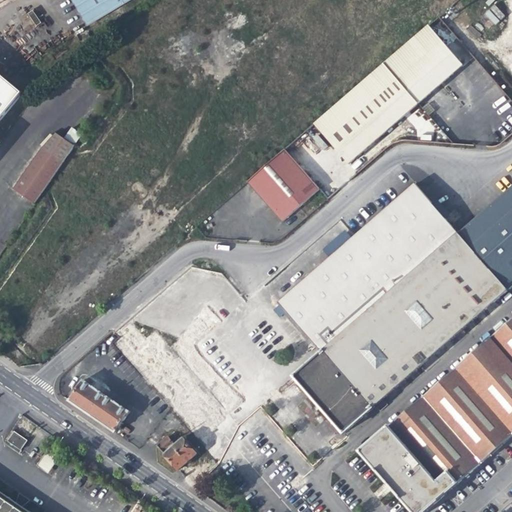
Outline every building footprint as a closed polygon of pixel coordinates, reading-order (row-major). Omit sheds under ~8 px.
[(73,0),(88,24),(128,0),(73,0)] [(495,25),(505,15),(494,4),(484,14),(495,25)] [(34,10),(19,18),(26,31),(40,24),(34,10)] [(382,64),(417,104),(443,81),(461,65),(427,25),(382,64)] [(349,163),(417,104),(382,64),(315,123),(343,156),(349,163)] [(0,120),(23,93),(0,74),(0,120)] [(407,118),(425,138),(436,129),(417,109),(407,118)] [(34,204),(63,164),(42,149),(13,190),(34,204)] [(319,189),(285,150),(247,182),(270,208),(282,222),(319,189)] [(422,182),(417,187),(448,222),(453,218),(422,182)] [(308,346),(317,357),(322,352),(323,353),(459,234),(453,227),(448,222),(417,187),(415,184),(279,303),(295,322),(313,342),(308,346)] [(511,187),(459,234),(509,290),(511,287),(511,187)] [(458,223),(453,218),(448,222),(453,227),(458,223)] [(499,299),(509,290),(459,234),(323,353),(372,408),(382,400),(395,389),(405,380),(415,371),(429,359),(445,345),(460,334),(471,324),(482,314),(499,299)] [(511,320),(491,338),(511,362),(511,320)] [(8,334),(0,328),(0,347),(9,335),(8,334)] [(511,362),(491,338),(458,367),(511,429),(511,362)] [(367,413),(372,408),(323,353),(322,352),(317,357),(295,376),(344,433),(367,413)] [(511,429),(458,367),(424,397),(482,463),(502,446),(511,436),(511,429)] [(115,433),(123,421),(130,411),(84,379),(69,401),(92,417),(115,433)] [(424,397),(389,427),(438,483),(449,473),(459,483),(471,473),(482,463),(424,397)] [(412,511),(425,511),(459,483),(449,473),(438,483),(389,427),(361,451),(412,511)] [(2,440),(20,451),(27,441),(10,429),(2,440)] [(178,469),(196,454),(183,439),(175,446),(167,437),(157,445),(167,456),(178,469)] [(46,454),(37,465),(47,472),(56,461),(46,454)] [(0,511),(30,511),(23,506),(16,502),(0,490),(0,511)] [(20,493),(16,502),(23,506),(30,500),(20,493)] [(511,511),(511,501),(499,511),(511,511)]
